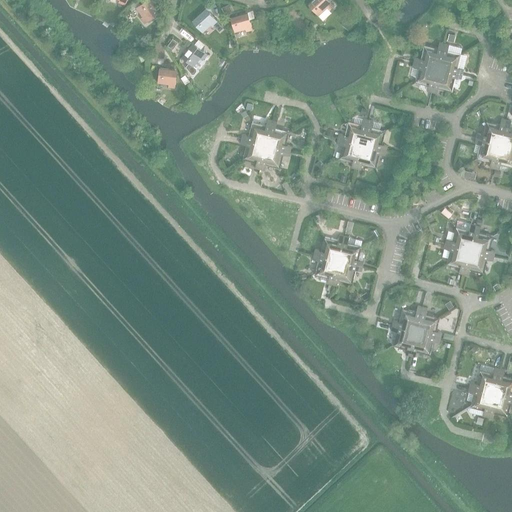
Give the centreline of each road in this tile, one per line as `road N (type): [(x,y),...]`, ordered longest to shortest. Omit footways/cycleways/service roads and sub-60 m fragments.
road 1 (residential): [(305,204),(321,129),(312,109),(272,98)]
road 2 (residential): [(305,204),(219,175),(224,130)]
road 3 (residential): [(456,118),(473,100),(485,48),(468,29),(446,26)]
